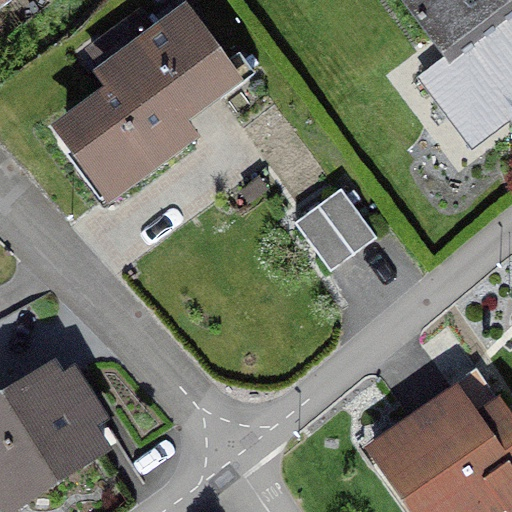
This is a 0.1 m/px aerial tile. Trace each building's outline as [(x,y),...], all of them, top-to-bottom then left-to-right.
[(511,0),(397,0),(443,62),(427,74),(464,124),(494,129),(511,114),(511,0)] [(203,83),(217,101),(249,77),(235,58),(219,69),(181,17),(98,78),(111,95),(61,131),(110,197),(185,141),(158,104),(169,96),(175,104),(203,83)] [(327,276),(373,241),(337,193),(291,227),(327,276)] [(4,511),(113,443),(79,388),(70,374),(56,382),(49,371),(0,402),(0,511),(4,511)] [(454,401),(452,397),(449,399),(452,403),(375,457),(372,453),(369,455),(408,511),(491,511),(499,507),(502,511),(511,511),(511,430),(480,384),(454,401)]
